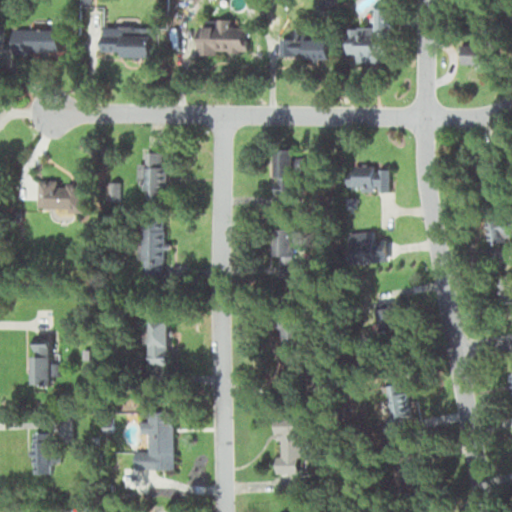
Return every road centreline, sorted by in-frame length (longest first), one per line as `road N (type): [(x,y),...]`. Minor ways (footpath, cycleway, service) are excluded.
road 1 (residential): [(479,511),(433,237),(428,0)]
road 2 (residential): [(46,113),(428,117),(496,115),(511,106)]
road 3 (residential): [(224,115),(223,511)]
